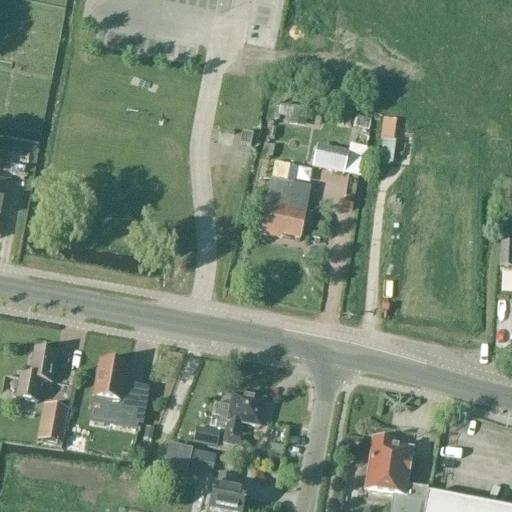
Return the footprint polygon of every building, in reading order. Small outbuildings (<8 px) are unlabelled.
[(292,38),(293,53),(319,50),(318,36),(292,38)] [(369,123),(355,120),(353,130),(367,132),(369,123)] [(249,149),(252,138),(242,136),(239,147),(249,149)] [(347,154),(316,147),(311,169),(342,176),(347,154)] [(0,230),(8,184),(0,182),(0,230)] [(269,183),(265,207),(264,207),(259,236),(273,239),(274,236),(299,241),(309,191),(269,183)] [(354,217),(355,194),(338,194),(337,217),(354,217)] [(511,245),(499,245),(497,274),(511,274),(511,245)] [(56,356),(33,352),(27,382),(18,380),(14,403),(34,406),(36,396),(38,384),(50,387),(56,356)] [(99,364),(89,417),(106,420),(106,425),(116,427),(130,429),(135,404),(121,401),(127,369),(99,364)] [(263,403),(232,397),(227,424),(226,424),(222,447),(242,452),(245,439),(239,438),(241,427),(258,430),(263,403)] [(68,412),(43,407),(36,443),(61,447),(68,412)] [(405,490),(410,455),(391,452),(392,447),(373,444),(367,483),(368,483),(366,492),(393,496),(389,511),(506,511),(426,497),(427,493),(405,490)] [(169,446),(164,470),(186,475),(192,451),(169,446)] [(193,453),(189,473),(210,478),(215,458),(193,453)] [(241,511),(245,496),(230,493),(232,480),(218,477),(215,490),(214,490),(209,511),(241,511)] [(100,485),(100,498),(122,499),(122,486),(100,485)]
